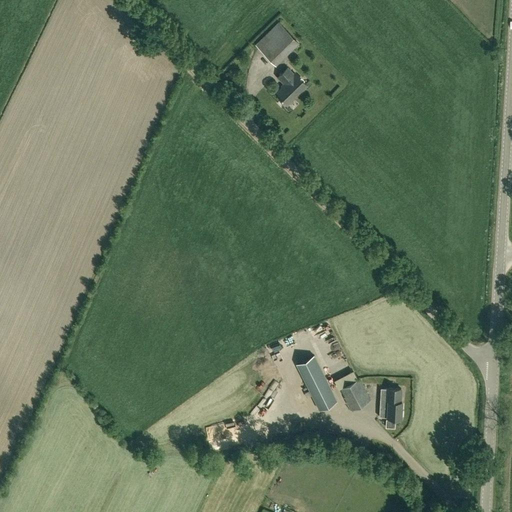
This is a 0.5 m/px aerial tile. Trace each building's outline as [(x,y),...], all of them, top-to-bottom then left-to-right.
[(273,62),(296,39),(279,22),(256,44),(273,62)] [(285,84),(276,93),(281,99),(279,101),(284,105),(285,103),(287,105),(307,85),(294,73),(293,74),(287,68),(278,77),(285,84)] [(296,364),(319,409),(337,400),(314,355),(296,364)] [(340,388),(351,410),(370,400),(360,379),(340,388)] [(400,401),(400,388),(388,388),(388,389),(380,389),(379,417),(401,418),(401,401),(400,401)] [(386,427),(394,427),(394,419),(386,419),(386,427)] [(359,449),(366,452),(369,445),(362,442),(359,449)]
